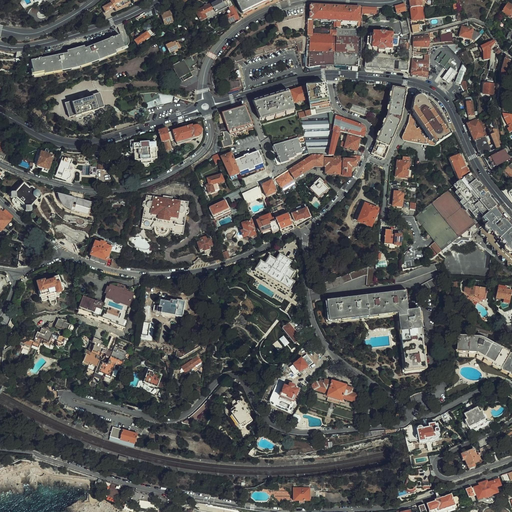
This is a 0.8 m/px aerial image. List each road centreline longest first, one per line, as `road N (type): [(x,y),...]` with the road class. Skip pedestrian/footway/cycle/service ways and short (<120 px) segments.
road 1 (residential): [(139,429),(68,403),(68,394),(171,419),(231,374),(264,417),(286,430),(398,424),(409,416)]
road 2 (residential): [(0,448),(145,489),(277,511)]
road 3 (residential): [(0,164),(79,190),(141,186),(200,155),(209,143),(207,113)]
road 4 (residential): [(303,231),(183,273),(130,274),(61,254)]
road 5 (residential): [(409,416),(320,337),(308,304),(303,231)]
road 6 (secondary): [(0,113),(81,144),(199,109)]
road 7 (residential): [(314,511),(398,507),(511,468)]
road 8 (residential): [(511,459),(453,477),(435,467),(511,421)]
road 9 (tertiary): [(155,0),(44,43),(0,45)]
road 10 (secondary): [(412,83),(443,96),(507,207)]
road 11 (tertiary): [(203,101),(207,65),(228,35),(305,0)]
road 12 (secondary): [(212,104),(330,74)]
